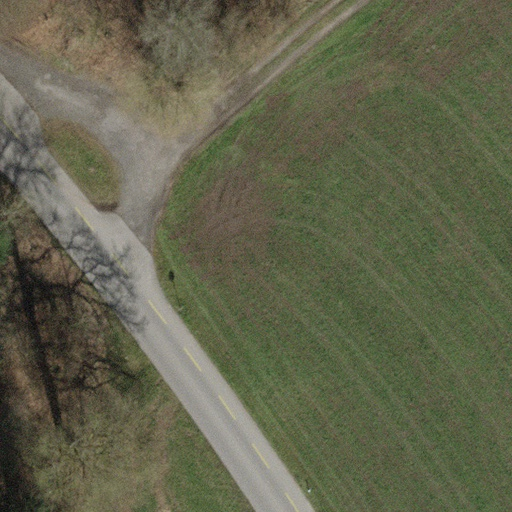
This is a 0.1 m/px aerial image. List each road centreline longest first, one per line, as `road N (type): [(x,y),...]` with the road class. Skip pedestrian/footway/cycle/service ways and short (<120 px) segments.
road 1 (tertiary): [(0,96),(328,511)]
road 2 (track): [(35,135),(195,121),(377,0)]
